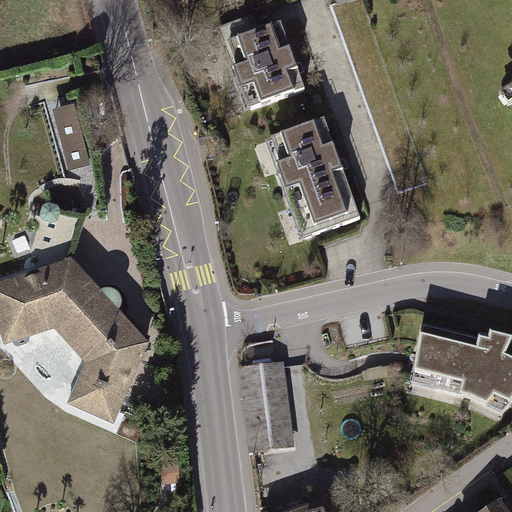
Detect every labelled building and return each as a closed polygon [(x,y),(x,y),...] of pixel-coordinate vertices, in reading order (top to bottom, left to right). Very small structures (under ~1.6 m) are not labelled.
[(361,0),(335,0),(336,3),(330,5),(399,195),(428,184),(361,0)] [(282,27),(227,45),(249,110),(304,91),(282,27)] [(325,121),(268,142),(304,241),(361,221),(325,121)] [(68,407),(114,427),(150,346),(70,260),(0,283),(0,332),(5,347),(55,333),(86,365),(68,407)] [(477,339),(423,325),(411,385),(474,400),(506,416),(511,407),(511,335),(492,330),(489,338),(479,334),(477,339)] [(296,450),(285,364),(240,370),(251,456),(296,450)] [(340,511),(337,500),(301,511),(340,511)]
